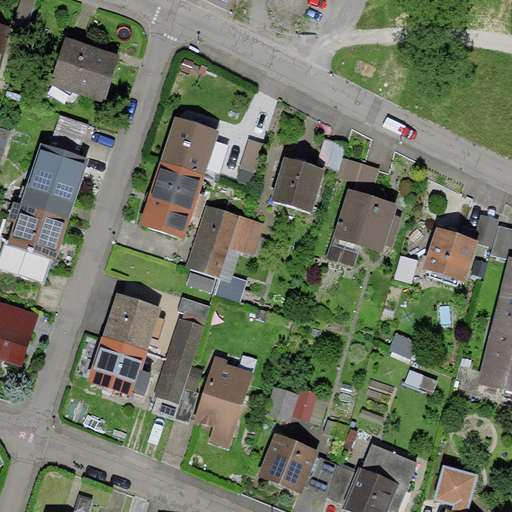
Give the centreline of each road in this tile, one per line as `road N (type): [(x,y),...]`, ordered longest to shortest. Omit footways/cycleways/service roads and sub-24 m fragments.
road 1 (residential): [(175,15),(32,434)]
road 2 (residential): [(175,15),(395,127),(511,175)]
road 3 (residential): [(231,511),(32,434)]
road 4 (track): [(345,38),(511,47)]
